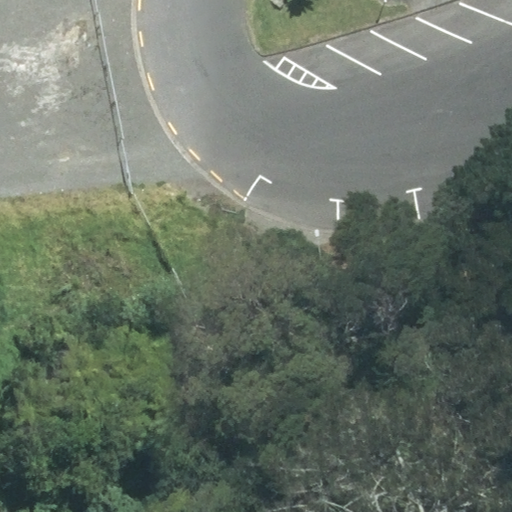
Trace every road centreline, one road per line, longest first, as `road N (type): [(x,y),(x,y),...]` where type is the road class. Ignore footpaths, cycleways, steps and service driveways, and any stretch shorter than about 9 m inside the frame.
road 1 (residential): [(511,97),(404,142),(294,147),(246,131),(209,91),(187,53),(180,0)]
road 2 (track): [(0,13),(179,11)]
